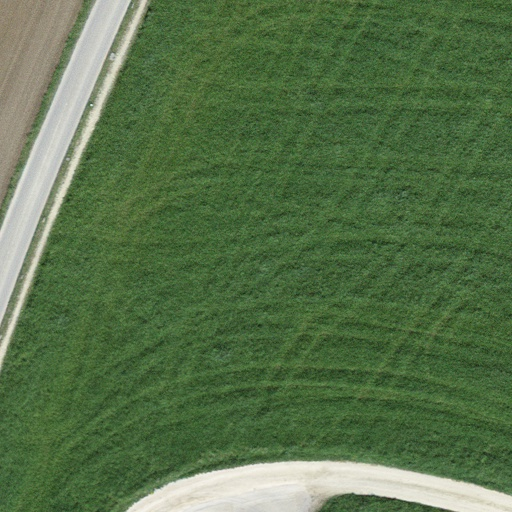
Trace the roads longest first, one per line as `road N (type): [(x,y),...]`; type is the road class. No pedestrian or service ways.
road 1 (track): [(157,511),(230,483),(328,474),(511,510)]
road 2 (unclassified): [(114,0),(0,282)]
